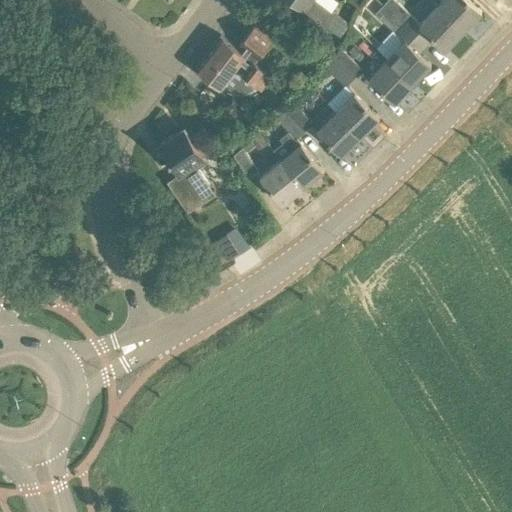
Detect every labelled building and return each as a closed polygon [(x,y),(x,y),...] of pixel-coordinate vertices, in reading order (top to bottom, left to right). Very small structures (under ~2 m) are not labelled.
[(318,0),(292,0),(340,36),(350,23),(318,0)] [(438,6),(421,23),(396,0),(387,0),(383,4),(412,32),(425,45),(432,37),(445,50),(463,30),(438,6)] [(443,0),(438,6),(463,30),(482,11),(470,0),(443,0)] [(431,64),(419,52),(425,45),(412,32),(383,4),(375,13),(404,41),(387,59),(413,83),(431,64)] [(255,62),(279,32),(260,17),(236,47),(221,36),(196,68),(222,88),(238,68),(260,86),(270,74),(255,62)] [(329,48),(320,26),(306,31),(307,36),(304,37),(311,55),(329,48)] [(334,57),(354,77),(362,68),(340,47),(334,57)] [(345,86),(354,77),(334,57),(328,68),(345,86)] [(387,59),(369,78),(394,103),(413,83),(387,59)] [(379,117),(354,92),(336,111),(360,136),(379,117)] [(219,116),(208,99),(194,108),(201,120),(208,116),(211,122),(219,116)] [(304,131),(313,123),(295,102),(286,110),(304,131)] [(295,138),(304,131),(286,110),(277,118),(295,138)] [(360,136),(336,111),(317,130),(341,155),(360,136)] [(185,126),(159,144),(179,173),(167,181),(188,211),(215,194),(198,168),(209,161),(185,126)] [(323,170),(301,142),(281,159),(303,186),(323,170)] [(259,170),(243,147),(234,155),(248,177),(259,170)] [(281,159),(260,176),(282,203),(303,186),(281,159)]
